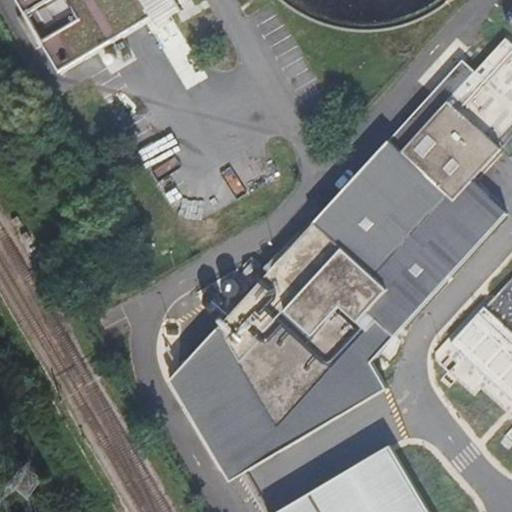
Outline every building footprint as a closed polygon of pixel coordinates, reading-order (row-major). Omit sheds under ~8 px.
[(20,0),(64,72),(172,9),(166,0),(20,0)] [(472,182),(511,137),(511,44),(506,39),(476,72),(463,60),(219,329),(280,430),(368,333),(386,349),(508,214),(472,182)] [(511,443),(511,278),(486,308),(480,303),(435,353),(436,361),(474,396),(481,389),(511,416),(511,429),(505,437),(511,443)] [(280,430),(219,329),(171,381),(186,372),(234,455),(220,464),(230,481),(388,389),(372,362),(386,349),(368,333),(280,430)] [(186,372),(171,381),(220,464),(234,455),(186,372)] [(431,511),(390,445),(278,511),(431,511)]
